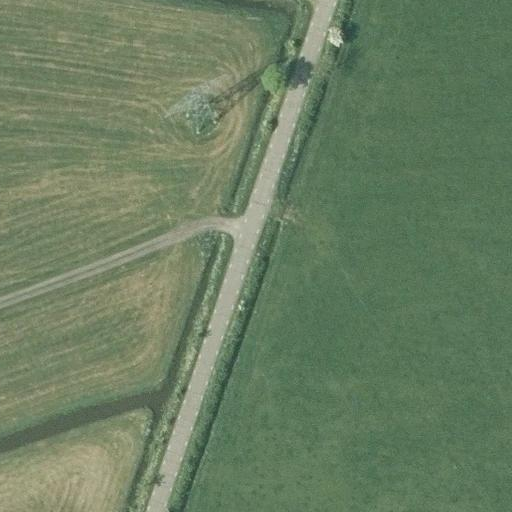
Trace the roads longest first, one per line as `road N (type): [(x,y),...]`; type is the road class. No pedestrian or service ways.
road 1 (unclassified): [(154,511),(327,0)]
road 2 (track): [(249,231),(209,223),(0,296)]
